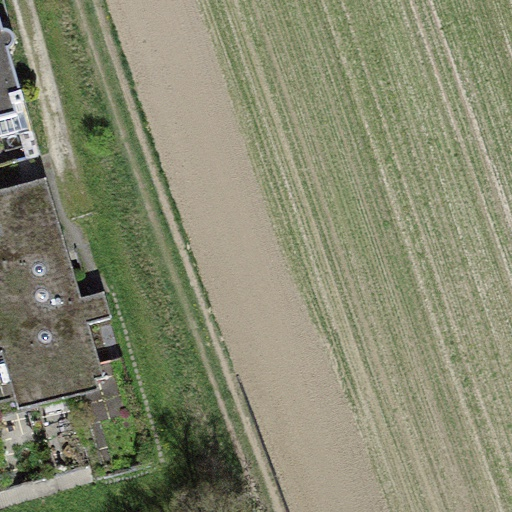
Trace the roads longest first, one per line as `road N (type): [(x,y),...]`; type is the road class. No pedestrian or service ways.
road 1 (track): [(270,511),(139,160),(89,0)]
road 2 (track): [(18,0),(76,215)]
